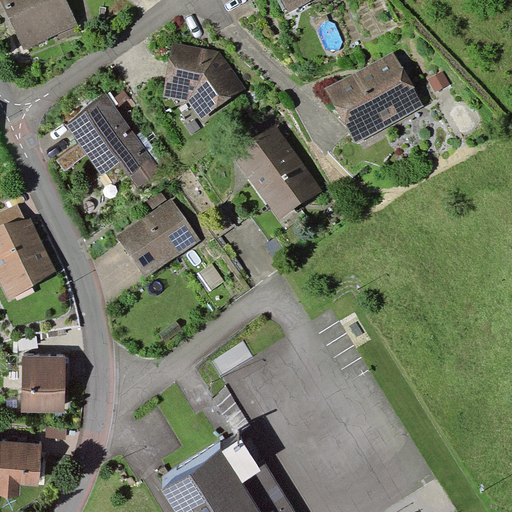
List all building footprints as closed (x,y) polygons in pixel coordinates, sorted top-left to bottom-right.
[(78,25),(66,0),(0,0),(24,51),(78,25)] [(310,0),(283,0),(290,12),(310,0)] [(164,97),(188,101),(202,119),(245,88),(220,52),(172,42),(164,97)] [(423,106),(393,51),(325,88),(355,143),(423,106)] [(450,84),(443,71),(428,78),(435,91),(450,84)] [(162,172),(106,91),(66,124),(79,143),(87,155),(101,175),(120,162),(138,187),(162,172)] [(322,190),(276,123),(232,153),(278,220),(322,190)] [(65,171),(87,155),(79,143),(56,160),(65,171)] [(154,210),(167,201),(161,191),(147,201),(154,210)] [(200,239),(172,198),(167,201),(154,210),(116,236),(145,277),(200,239)] [(25,220),(17,204),(0,212),(0,281),(8,298),(58,274),(31,218),(25,220)] [(224,280),(212,264),(199,273),(211,289),(224,280)] [(66,357),(23,356),(21,412),(64,413),(66,357)] [(47,426),(46,437),(66,439),(67,427),(47,426)] [(260,468),(241,438),(222,451),(221,449),(162,490),(175,511),(295,511),(266,464),(260,468)] [(39,486),(41,444),(0,441),(0,494),(20,496),(21,485),(39,486)]
